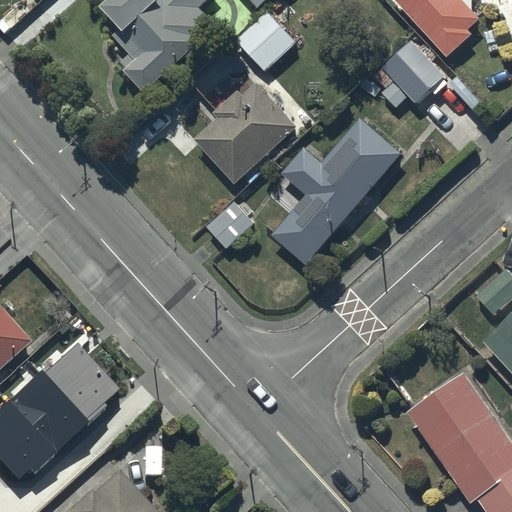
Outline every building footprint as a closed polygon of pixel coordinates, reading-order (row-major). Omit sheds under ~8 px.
[(129,0),(105,21),(120,39),(115,44),(131,62),(122,70),(129,79),(126,82),(145,103),(219,38),(199,16),(217,0),(129,0)] [(244,0),(261,18),(280,0),(244,0)] [(405,0),(397,8),(450,66),(474,45),(468,39),(481,27),(461,6),(467,0),(405,0)] [(251,9),(221,35),(232,47),(262,20),(251,9)] [(269,19),(239,47),(267,78),(297,50),(269,19)] [(445,83),(414,50),(378,84),(388,96),(383,100),(396,115),(409,103),(418,113),(433,98),(436,102),(449,90),(444,84),(445,83)] [(221,128),(198,148),(237,193),(299,139),(260,93),(245,106),(240,100),(215,122),(221,128)] [(404,163),(363,128),(325,172),(307,157),(284,184),(309,205),(274,245),(308,274),(404,163)] [(236,208),(208,232),(228,254),(255,230),(236,208)] [(511,296),(511,271),(508,266),(479,292),(496,311),(511,296)] [(0,367),(33,337),(0,301),(0,367)] [(511,311),(485,336),(511,365),(511,311)] [(100,418),(49,363),(13,397),(45,431),(28,447),(47,467),(100,418)] [(511,511),(511,434),(466,369),(409,409),(473,499),(478,495),(489,511),(511,511)] [(27,448),(11,431),(0,441),(0,464),(5,469),(27,448)] [(162,511),(119,467),(95,489),(92,486),(67,510),(68,511),(162,511)]
